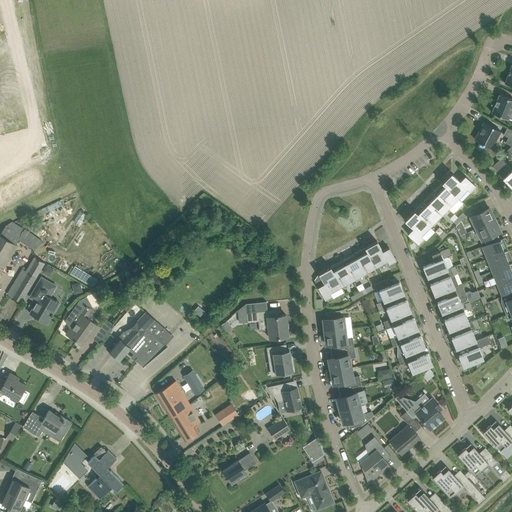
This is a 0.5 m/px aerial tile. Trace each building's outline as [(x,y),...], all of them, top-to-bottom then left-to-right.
[(511,98),(500,94),(492,112),(508,119),(511,108),(511,98)] [(485,122),(475,140),(490,148),(500,130),(485,122)] [(511,139),(511,130),(507,127),(503,134),(511,139)] [(511,169),(501,158),(492,166),(511,187),(511,169)] [(442,182),(458,197),(467,188),(471,192),(476,187),(465,176),(460,181),(452,173),(442,182)] [(442,182),(433,192),(449,208),(459,199),(458,197),(442,182)] [(433,192),(423,201),(440,217),(449,208),(433,192)] [(440,217),(423,201),(414,210),(429,226),(430,227),(440,217)] [(476,228),(495,219),(489,207),(486,209),(483,203),(469,209),(472,215),(470,216),(476,228)] [(429,226),(414,210),(404,220),(413,228),(408,233),(419,244),(424,239),(420,235),(429,226)] [(497,232),(500,231),(495,219),(476,228),(482,240),(484,239),(486,244),(500,239),(497,232)] [(12,222),(6,230),(3,236),(16,244),(19,239),(30,250),(40,244),(37,238),(35,236),(25,229),(12,222)] [(3,236),(0,234),(0,273),(17,245),(16,244),(3,236)] [(487,258),(508,250),(503,237),(500,239),(486,244),(482,246),(487,258)] [(183,243),(187,251),(195,247),(191,239),(183,243)] [(365,247),(377,267),(376,266),(387,260),(390,265),(397,261),(389,247),(383,251),(377,240),(365,247)] [(365,247),(354,253),(365,274),(377,267),(365,247)] [(448,269),(447,268),(443,258),(452,254),(449,247),(432,254),(434,261),(423,265),(428,277),(438,273),(448,269)] [(492,271),(511,262),(511,258),(508,250),(487,258),(492,271)] [(353,280),(365,274),(354,253),(342,260),(353,280)] [(342,260),(330,266),(341,285),(342,287),(353,280),(342,260)] [(511,262),(492,271),(497,283),(511,277),(511,262)] [(54,269),(47,265),(42,272),(50,276),(54,269)] [(93,286),(98,278),(75,265),(71,273),(93,286)] [(458,285),(454,274),(458,273),(455,265),(447,268),(448,269),(438,273),(440,279),(435,281),(430,283),(435,295),(445,291),(455,287),(454,286),(458,285)] [(330,292),(341,285),(330,266),(319,273),(324,283),(318,287),(325,300),(332,297),(330,292)] [(36,277),(23,269),(8,294),(21,302),(36,277)] [(511,277),(497,283),(502,296),(506,294),(511,291),(511,277)] [(39,286),(37,285),(30,297),(37,301),(30,313),(47,323),(51,316),(52,316),(53,314),(53,313),(59,302),(50,297),(56,286),(44,278),(39,286)] [(399,281),(388,286),(386,279),(374,283),(377,291),(380,290),(384,301),(404,293),(399,281)] [(466,300),(467,297),(462,283),(458,285),(454,286),(455,287),(445,291),(448,297),(437,301),(442,313),(462,305),(461,302),(466,300)] [(83,291),(82,284),(73,285),(75,292),(83,291)] [(129,289),(133,296),(123,307),(127,311),(135,302),(140,297),(134,286),(129,289)] [(386,307),(391,318),(400,315),(411,311),(406,299),(386,307)] [(93,310),(80,300),(72,311),(73,312),(69,317),(69,316),(68,317),(75,322),(66,334),(81,344),(87,334),(93,338),(101,327),(97,324),(98,322),(92,317),(90,319),(87,317),(93,310)] [(246,303),(247,312),(247,320),(248,322),(258,321),(268,320),(269,330),(270,338),(288,336),(287,328),(289,328),(288,322),(287,322),(286,314),(279,315),(268,316),(267,310),(266,301),(246,303)] [(194,310),(200,315),(204,311),(198,306),(194,310)] [(326,311),(327,318),(323,318),(325,331),(345,329),(343,316),(341,316),(341,310),(326,311)] [(164,344),(172,335),(173,337),(174,336),(146,311),(137,322),(136,321),(129,328),(130,330),(121,339),(118,337),(113,344),(114,345),(109,351),(110,352),(109,353),(112,355),(113,354),(120,360),(126,352),(129,349),(134,354),(132,357),(143,366),(143,367),(167,346),(166,345),(164,344)] [(464,311),(444,319),(449,330),(460,326),(469,323),(469,322),(464,311)] [(413,317),(403,321),(400,315),(391,318),(383,321),(386,328),(394,325),(398,336),(407,333),(418,328),(413,317)] [(106,319),(101,327),(108,332),(115,325),(106,319)] [(464,345),(476,340),(472,329),(474,328),(479,326),(476,319),(472,321),(469,322),(469,323),(460,326),(462,332),(458,334),(452,337),(456,348),(457,348),(464,345)] [(325,331),(326,345),(330,344),(331,351),(354,347),(353,337),(346,338),(345,329),(325,331)] [(421,335),(410,339),(407,333),(398,336),(391,339),(393,346),(401,343),(405,354),(415,350),(425,346),(421,335)] [(476,340),(464,345),(465,348),(466,351),(459,354),(463,366),(483,358),(479,347),(492,342),(489,335),(476,340)] [(274,361),(276,374),(295,371),(294,362),(292,362),(290,350),(282,351),(281,345),(267,347),(269,362),(274,361)] [(331,351),(332,357),(328,358),(331,371),(351,367),(349,358),(356,357),(354,347),(331,351)] [(428,353),(417,357),(415,350),(405,354),(398,357),(401,364),(408,361),(412,372),(432,364),(428,353)] [(331,371),(332,375),(333,384),(337,383),(338,390),(353,387),(361,385),(359,375),(353,376),(351,367),(331,371)] [(426,371),(431,377),(435,374),(430,368),(426,371)] [(188,382),(197,376),(193,369),(183,375),(188,382)] [(4,392),(12,396),(10,399),(16,402),(17,399),(23,403),(28,394),(23,391),(26,385),(18,380),(19,377),(10,372),(4,384),(0,381),(0,395),(1,396),(4,392)] [(388,386),(390,392),(397,388),(396,384),(394,384),(394,380),(386,381),(387,386),(388,386)] [(285,400),(287,410),(301,407),(297,387),(288,389),(286,382),(268,386),(268,387),(278,401),(285,400)] [(171,416),(190,405),(182,391),(175,395),(169,384),(164,387),(156,392),(171,416)] [(340,396),(337,397),(340,410),(360,405),(356,392),(354,392),(353,387),(338,390),(340,396)] [(425,393),(415,401),(398,395),(395,397),(407,411),(412,417),(417,413),(431,429),(444,418),(439,411),(442,409),(432,397),(430,399),(425,393)] [(225,407),(233,419),(239,414),(231,403),(225,407)] [(200,421),(190,405),(171,416),(185,441),(199,433),(194,425),(200,421)] [(360,405),(340,410),(343,423),(347,422),(348,427),(349,428),(363,424),(361,418),(363,417),(360,405)] [(49,410),(45,416),(44,418),(39,414),(29,430),(39,436),(43,430),(61,441),(72,422),(59,413),(58,415),(49,410)] [(407,422),(413,418),(413,417),(412,417),(407,411),(401,416),(407,422)] [(275,439),(290,429),(283,418),(267,428),(275,439)] [(511,426),(510,424),(504,429),(496,420),(491,424),(483,432),(500,451),(511,440),(511,426)] [(15,422),(6,437),(12,440),(21,425),(15,422)] [(361,429),(365,434),(372,428),(367,423),(361,429)] [(390,440),(402,454),(421,438),(408,424),(390,440)] [(373,478),(389,465),(379,452),(384,448),(375,436),(365,444),(369,455),(366,458),(368,460),(362,465),(363,466),(362,467),(368,481),(372,477),(373,478)] [(69,450),(81,462),(88,455),(75,442),(69,450)] [(303,446),(313,461),(317,459),(320,456),(323,455),(324,454),(320,443),(314,447),(311,442),(304,447),(303,446)] [(498,461),(485,447),(480,452),(471,443),(458,454),(475,474),(487,463),(491,467),(498,461)] [(100,447),(93,454),(94,455),(88,461),(101,474),(94,481),(88,486),(100,498),(112,486),(117,490),(124,483),(108,467),(117,458),(108,449),(107,451),(103,447),(101,446),(100,447)] [(232,482),(240,477),(246,473),(244,469),(256,461),(249,452),(232,464),(223,469),(232,482)] [(28,460),(24,467),(29,471),(34,464),(28,460)] [(464,474),(462,472),(456,477),(446,465),(441,469),(433,477),(450,496),(463,485),(469,491),(475,486),(467,477),(464,474)] [(499,476),(503,480),(510,474),(506,469),(499,476)] [(323,506),(334,502),(321,471),(295,481),(300,492),(307,495),(311,493),(315,503),(317,502),(322,505),(323,506)] [(26,472),(21,483),(13,479),(8,491),(29,501),(32,502),(36,493),(33,492),(39,478),(26,472)] [(280,485),(266,494),(271,501),(285,492),(280,485)] [(448,506),(435,492),(429,497),(421,488),(408,499),(419,511),(432,511),(438,507),(442,511),(448,506)] [(9,511),(23,511),(29,501),(8,491),(3,503),(12,507),(9,511)] [(480,492),(474,497),(479,502),(485,497),(480,492)] [(271,511),(265,502),(250,511),(271,511)]
